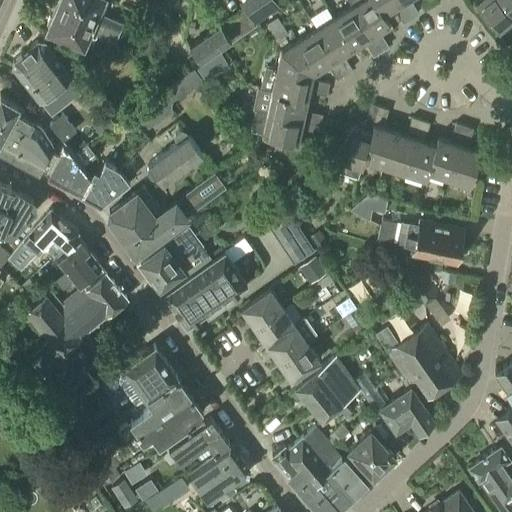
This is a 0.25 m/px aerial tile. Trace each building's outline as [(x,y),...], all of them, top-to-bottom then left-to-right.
[(58,0),(57,5),(93,20),(101,0),(58,0)] [(252,0),(265,17),(279,7),(274,0),(252,0)] [(347,0),(351,5),(380,50),(388,45),(383,38),(378,30),(389,23),(382,13),(373,0),(347,0)] [(399,0),(373,0),(382,13),(393,6),(401,2),(399,0)] [(399,0),(401,2),(403,5),(411,17),(419,12),(410,0),(399,0)] [(511,16),(511,9),(504,0),(476,0),(475,2),(498,28),(511,16)] [(93,20),(57,5),(53,15),(50,15),(47,23),(49,26),(47,30),(82,44),(93,20)] [(351,5),(333,16),(352,46),(362,40),(373,55),(380,50),(351,5)] [(411,17),(403,5),(395,10),(404,22),(411,17)] [(333,16),(315,28),(334,58),(342,53),(352,46),(333,16)] [(117,31),(121,22),(107,17),(103,25),(117,31)] [(266,25),(272,33),(282,26),(277,18),(266,25)] [(220,24),(189,45),(201,63),(232,42),(220,24)] [(114,40),(117,31),(103,25),(100,34),(114,40)] [(315,28),(294,41),(315,70),(326,63),(335,77),(336,78),(344,73),(336,62),(334,58),(315,28)] [(14,57),(12,67),(38,100),(43,96),(51,107),(74,89),(72,86),(81,80),(74,71),(70,75),(44,41),(36,41),(14,57)] [(315,70),(294,41),(280,50),(271,90),(306,98),(308,88),(316,90),(316,93),(326,95),(328,82),(314,80),(311,76),(312,72),(315,70)] [(344,73),(351,69),(344,57),(336,62),(344,73)] [(173,76),(166,66),(155,74),(162,84),(173,76)] [(181,85),(185,93),(202,82),(192,68),(181,75),(185,82),(181,85)] [(306,98),(271,90),(257,87),(253,108),(319,123),(321,114),(303,110),(306,98)] [(147,129),(173,111),(160,92),(128,114),(136,126),(141,121),(147,129)] [(53,171),(62,154),(50,148),(52,143),(40,123),(21,113),(24,107),(0,93),(0,119),(27,135),(15,157),(46,173),(48,168),(53,171)] [(339,159),(336,169),(357,176),(361,166),(360,166),(379,106),(371,103),(362,129),(350,125),(339,159)] [(319,123),(253,108),(243,106),(240,119),(253,121),(251,130),(296,140),(299,128),(317,131),(319,123)] [(379,106),(360,166),(361,166),(363,158),(383,165),(394,131),(382,127),(388,109),(379,106)] [(61,113),(47,123),(60,140),(74,130),(61,113)] [(411,117),(406,131),(416,134),(420,120),(411,117)] [(27,135),(0,119),(0,148),(15,157),(27,135)] [(420,120),(416,134),(424,137),(429,123),(420,120)] [(437,137),(435,144),(428,171),(445,177),(463,126),(455,123),(449,140),(437,137)] [(463,126),(445,177),(468,184),(479,150),(466,146),(472,129),(463,126)] [(155,179),(158,177),(161,181),(201,151),(188,134),(187,135),(185,132),(181,130),(174,135),(174,139),(177,142),(148,163),(150,166),(147,168),(147,172),(151,178),(155,179)] [(394,131),(383,165),(404,172),(415,138),(405,134),(394,131)] [(415,138),(404,172),(425,178),(427,171),(428,171),(435,144),(423,140),(415,138)] [(85,143),(73,153),(82,165),(95,155),(85,143)] [(53,171),(51,175),(82,191),(84,187),(90,175),(82,165),(73,154),(73,153),(67,146),(62,154),(53,171)] [(298,165),(314,172),(321,158),(306,150),(298,165)] [(100,202),(129,180),(119,167),(104,159),(97,172),(93,169),(90,175),(84,187),(82,191),(81,192),(82,192),(100,201),(99,201),(100,202)] [(175,198),(161,208),(122,237),(135,254),(187,216),(187,215),(224,187),(213,172),(176,199),(175,198)] [(0,208),(1,209),(10,186),(0,181),(0,208)] [(122,237),(161,208),(143,185),(108,209),(107,217),(122,237)] [(10,186),(1,209),(0,213),(0,229),(10,234),(35,207),(33,200),(10,186)] [(350,207),(369,218),(374,193),(370,192),(350,207)] [(50,206),(24,234),(7,256),(20,269),(43,243),(55,254),(63,246),(75,233),(77,230),(50,206)] [(272,231),(292,217),(286,207),(265,220),(272,231)] [(272,231),(279,241),(299,227),(292,217),(272,231)] [(382,217),(379,227),(395,231),(397,221),(382,217)] [(398,230),(457,244),(458,240),(462,239),(463,233),(460,231),(461,226),(419,217),(417,224),(407,222),(406,223),(400,221),(398,230)] [(139,260),(158,286),(185,267),(189,273),(210,258),(188,225),(139,260)] [(299,227),(279,241),(286,252),(306,238),(299,227)] [(395,231),(379,227),(377,237),(393,241),(395,231)] [(307,237),(314,247),(325,239),(319,229),(307,237)] [(457,244),(398,230),(395,242),(404,243),(404,245),(413,246),(412,253),(454,261),(455,257),(458,256),(460,248),(457,246),(457,244)] [(75,233),(63,246),(65,249),(57,256),(78,282),(100,263),(75,233)] [(313,248),(306,238),(286,252),(293,262),(313,248)] [(185,321),(184,322),(186,324),(188,322),(208,307),(204,302),(219,291),(223,297),(244,282),(244,283),(246,281),(244,279),(224,251),(225,251),(223,249),(163,292),(164,293),(165,293),(185,321)] [(303,262),(312,275),(323,268),(314,254),(303,262)] [(46,293),(45,293),(36,300),(25,309),(49,337),(28,355),(55,389),(84,367),(102,352),(86,332),(126,296),(112,279),(104,270),(104,271),(100,266),(101,265),(100,263),(78,282),(81,285),(61,302),(51,290),(46,294),(46,293)] [(434,296),(437,287),(426,271),(417,270),(407,277),(405,287),(416,303),(425,303),(434,296)] [(443,280),(451,283),(454,274),(441,271),(439,278),(443,279),(443,280)] [(332,280),(327,273),(317,279),(322,286),(332,280)] [(36,300),(45,293),(30,277),(21,285),(36,300)] [(253,325),(281,305),(269,286),(240,307),(253,325)] [(342,315),(352,308),(347,301),(337,308),(342,315)] [(293,322),(281,305),(253,325),(265,342),(293,322)] [(352,308),(342,315),(346,322),(357,315),(352,308)] [(303,315),(293,322),(265,342),(277,360),(306,340),(316,333),(303,315)] [(411,385),(422,400),(463,373),(428,321),(386,349),(411,385)] [(319,358),(306,340),(277,360),(290,378),(319,358)] [(176,375),(154,344),(112,373),(134,404),(146,397),(176,375)] [(362,390),(372,383),(364,371),(353,379),(334,354),(293,385),(321,420),(344,401),(343,399),(359,387),(361,389),(362,390)] [(511,358),(494,372),(504,386),(503,387),(511,399),(511,404),(495,417),(511,440),(511,358)] [(84,367),(55,389),(50,393),(64,410),(98,384),(84,367)] [(140,429),(151,421),(149,417),(165,406),(167,409),(190,394),(176,375),(146,397),(150,404),(126,422),(131,430),(137,426),(140,429)] [(385,402),(372,383),(362,390),(376,409),(379,406),(396,430),(410,420),(419,432),(434,418),(422,400),(411,385),(385,402)] [(488,406),(503,400),(498,388),(483,393),(488,406)] [(202,411),(190,394),(167,409),(165,406),(149,417),(151,421),(140,429),(137,426),(131,430),(126,422),(116,429),(130,449),(142,441),(142,440),(150,434),(157,443),(202,411)] [(228,440),(210,416),(167,447),(179,462),(206,442),(213,451),(228,440)] [(284,443),(271,454),(274,458),(298,485),(321,465),(319,463),(321,461),(319,459),(323,456),(318,451),(328,442),(313,423),(287,447),(284,443)] [(328,436),(334,443),(349,430),(342,423),(328,436)] [(76,445),(93,433),(86,424),(69,437),(76,445)] [(371,474),(394,453),(384,441),(386,439),(375,424),(371,428),(370,427),(346,447),(371,474)] [(94,448),(102,460),(112,453),(117,461),(125,456),(111,437),(94,448)] [(228,440),(213,451),(187,470),(208,501),(245,475),(248,465),(247,465),(228,440)] [(340,456),(328,442),(318,451),(323,456),(319,459),(321,461),(319,463),(321,465),(334,479),(336,477),(351,494),(365,480),(342,454),(340,456)] [(94,448),(92,444),(82,451),(92,466),(102,460),(94,448)] [(511,511),(511,463),(508,466),(503,460),(508,456),(499,444),(469,466),(478,478),(482,475),(487,481),(482,485),(502,511),(511,511)] [(112,453),(102,460),(92,466),(103,483),(118,473),(114,466),(119,463),(117,461),(112,453)] [(138,461),(124,471),(131,482),(146,472),(138,461)] [(334,479),(321,465),(298,485),(321,511),(330,511),(351,494),(336,477),(334,479)] [(158,490),(166,502),(187,488),(179,476),(158,490)] [(124,479),(106,490),(118,508),(136,497),(124,479)] [(145,483),(135,490),(142,501),(153,494),(145,483)] [(473,511),(458,488),(423,511),(473,511)]
